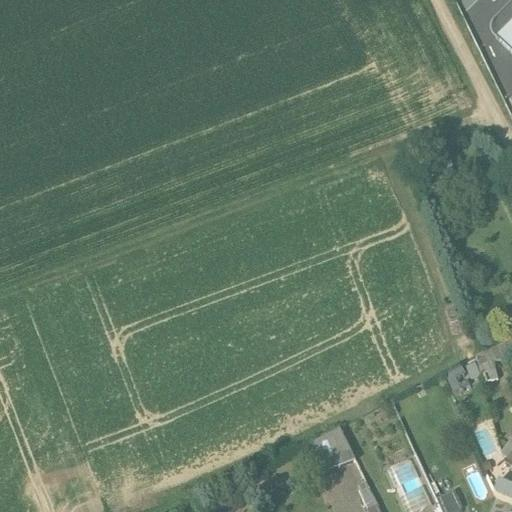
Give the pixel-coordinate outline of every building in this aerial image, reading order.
[(511,22),(496,39),(511,54),(511,22)] [(506,352),(477,366),(482,384),(509,375),(506,352)] [(339,431),(312,445),(316,456),(323,474),(355,463),(339,431)] [(316,456),(304,460),(312,478),(323,474),(316,456)] [(497,499),(511,504),(511,489),(498,483),(494,493),(497,499)] [(376,511),(378,511),(367,487),(358,491),(367,511),(376,511)]
